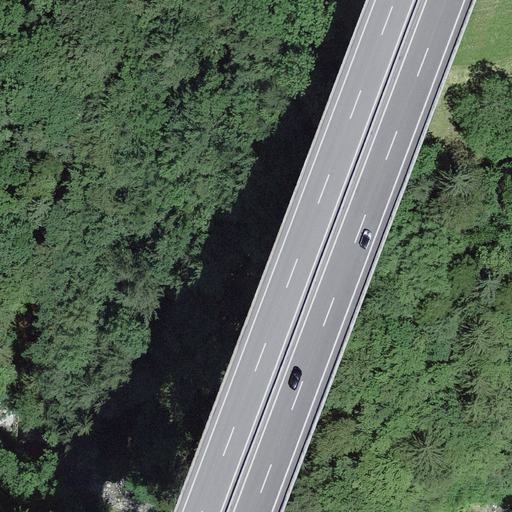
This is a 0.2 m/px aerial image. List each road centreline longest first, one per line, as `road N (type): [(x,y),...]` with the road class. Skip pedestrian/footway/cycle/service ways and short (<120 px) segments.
road 1 (motorway): [(394,0),(200,511)]
road 2 (motorway): [(252,511),(445,0)]
